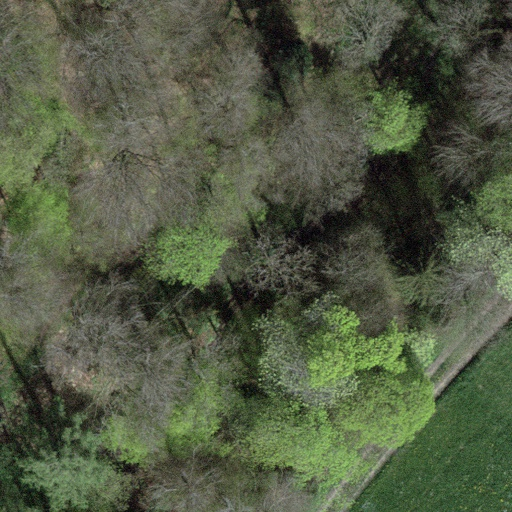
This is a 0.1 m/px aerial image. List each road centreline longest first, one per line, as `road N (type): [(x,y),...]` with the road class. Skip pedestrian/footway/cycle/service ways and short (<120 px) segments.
road 1 (track): [(0,363),(200,87),(244,0)]
road 2 (track): [(329,511),(511,287)]
